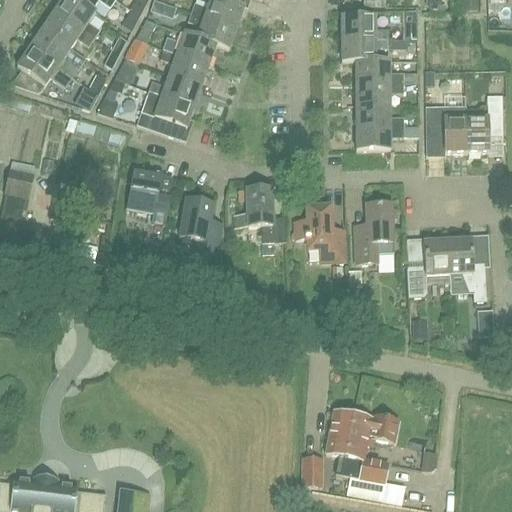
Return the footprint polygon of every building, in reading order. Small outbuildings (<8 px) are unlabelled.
[(95,15),(92,12),(91,13),(71,0),(64,0),(54,15),(93,41),(99,33),(88,25),(95,15)] [(109,11),(115,3),(110,0),(71,0),(91,13),(92,12),(98,4),(109,11)] [(137,0),(132,9),(142,15),(149,0),(137,0)] [(243,11),(217,2),(218,0),(209,0),(210,0),(207,10),(194,6),(190,17),(235,32),(243,11)] [(385,11),(385,1),(384,0),(361,0),(362,11),(385,11)] [(472,12),(472,0),(458,0),(458,12),(472,12)] [(131,35),(139,20),(131,14),(121,29),(131,35)] [(93,41),(54,15),(41,33),(70,52),(76,43),(87,50),(93,41)] [(410,16),(396,16),(395,41),(410,41),(410,16)] [(228,53),(235,32),(190,17),(187,25),(199,29),(196,41),(195,41),(215,48),(214,49),(228,53)] [(340,20),(340,42),(388,42),(388,32),(374,32),(374,20),(340,20)] [(145,47),(155,27),(145,23),(135,43),(145,47)] [(63,62),(70,52),(41,33),(28,51),(68,78),(74,70),(63,62)] [(207,69),(214,49),(215,48),(195,41),(196,41),(183,36),(179,48),(166,43),(162,53),(207,69)] [(119,40),(111,54),(118,58),(126,45),(119,40)] [(388,53),(388,42),(340,42),(340,66),(354,66),(374,64),(374,53),(388,53)] [(68,78),(28,51),(16,69),(21,73),(10,89),(38,98),(44,90),(44,89),(51,79),(62,86),(68,78)] [(200,90),(207,69),(162,53),(159,62),(172,67),(168,79),(200,90)] [(111,72),(118,58),(111,54),(103,68),(111,72)] [(388,64),(374,64),(354,66),(354,86),(417,86),(417,76),(402,77),(402,76),(388,76),(388,64)] [(98,78),(90,93),(97,99),(106,83),(98,78)] [(193,111),(200,90),(168,79),(164,90),(151,85),(147,95),(193,111)] [(402,97),(402,87),(417,87),(417,86),(354,86),(354,109),(389,109),(389,97),(402,97)] [(89,114),(97,99),(90,93),(81,111),(89,114)] [(32,105),(0,95),(0,105),(29,114),(32,105)] [(186,132),(193,111),(147,95),(136,129),(167,140),(172,127),(186,132)] [(501,100),(486,100),(486,110),(480,110),(477,114),(465,114),(465,111),(464,111),(465,156),(487,156),(487,140),(502,139),(501,100)] [(389,121),(389,109),(354,109),(354,131),(418,131),(418,130),(402,131),(402,121),(389,121)] [(465,156),(464,111),(429,112),(430,141),(443,140),(443,156),(465,156)] [(389,141),(402,141),(418,141),(418,131),(354,131),(354,153),(389,154),(389,141)] [(390,153),(391,162),(410,161),(410,151),(390,153)] [(0,250),(3,251),(0,262),(18,266),(22,252),(29,253),(33,235),(26,234),(26,230),(19,228),(25,202),(27,203),(33,179),(9,174),(4,197),(6,198),(0,223),(0,250)] [(164,228),(169,201),(157,199),(160,180),(133,175),(127,213),(151,217),(150,226),(164,228)] [(270,194),(245,195),(246,220),(232,220),(233,231),(247,230),(259,230),(260,247),(262,247),(274,246),(285,246),(284,221),(271,221),(270,194)] [(52,203),(48,221),(62,224),(65,206),(52,203)] [(215,264),(220,234),(208,232),(212,208),(185,204),(179,241),(194,243),(191,260),(215,264)] [(376,246),(392,245),(390,208),(364,209),(365,235),(353,236),(354,267),(376,266),(376,246)] [(319,265),(344,264),(342,235),(331,235),(330,211),(305,212),(306,226),(294,227),(295,243),(302,243),(303,245),(306,245),(307,254),(319,254),(319,265)] [(470,244),(446,245),(448,279),(470,277),(472,305),(484,305),(482,267),(471,268),(470,244)] [(448,279),(446,245),(422,246),(423,270),(411,271),(413,301),(425,300),(424,280),(448,279)] [(344,460),(351,418),(332,415),(324,457),(338,460),(334,478),(349,481),(353,462),(344,460)] [(363,464),(367,440),(371,440),(371,442),(392,446),(396,424),(375,420),(374,424),(370,423),(370,422),(351,418),(344,460),(353,462),(349,481),(346,498),(381,504),(387,468),(363,464)] [(301,491),(321,491),(321,462),(301,462),(301,491)] [(0,511),(102,511),(104,501),(105,501),(105,499),(75,495),(75,490),(55,488),(56,484),(34,481),(33,485),(14,483),(13,488),(0,486),(0,511)] [(145,511),(147,498),(121,495),(118,511),(145,511)]
